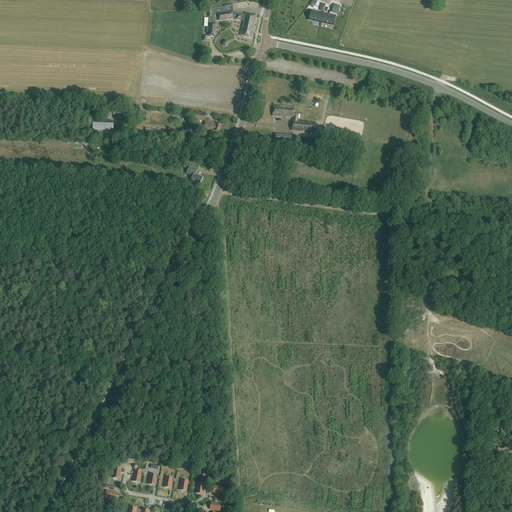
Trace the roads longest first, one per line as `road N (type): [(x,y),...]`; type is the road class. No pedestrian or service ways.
road 1 (tertiary): [(58,511),(213,202),(261,41)]
road 2 (track): [(239,511),(213,202)]
road 3 (tertiary): [(511,124),(404,73),(261,41)]
road 4 (track): [(223,192),(397,215)]
road 5 (track): [(443,70),(430,111),(427,194)]
